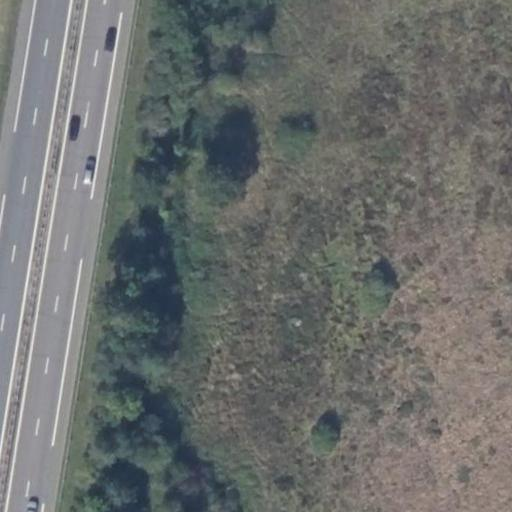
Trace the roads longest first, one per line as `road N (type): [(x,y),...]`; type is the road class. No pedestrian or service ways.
road 1 (trunk): [(24,511),(105,0)]
road 2 (trunk): [(54,0),(0,341)]
